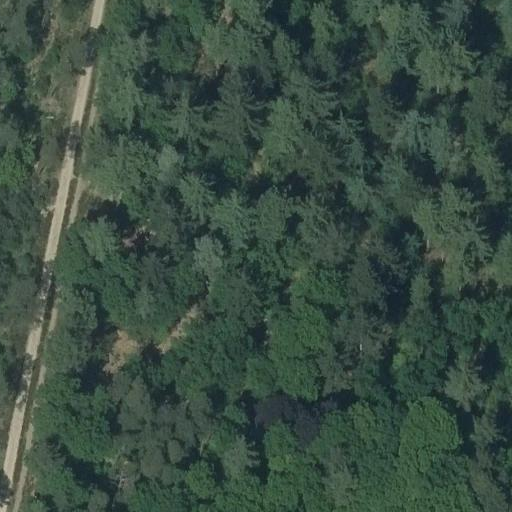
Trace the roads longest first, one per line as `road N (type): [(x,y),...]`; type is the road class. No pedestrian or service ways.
road 1 (track): [(70,202),(9,511)]
road 2 (track): [(109,0),(70,202)]
